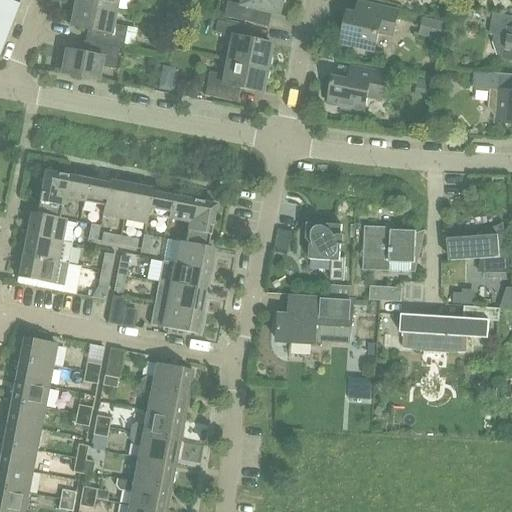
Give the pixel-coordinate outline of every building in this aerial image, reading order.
[(0,0),(0,22),(6,25),(13,6),(0,0)] [(74,0),(74,3),(114,11),(116,0),(74,0)] [(277,15),(280,0),(239,0),(238,5),(226,2),(223,16),(252,24),(255,10),(277,15)] [(392,36),(398,11),(358,2),(355,14),(347,12),(340,44),(374,52),(378,32),(392,36)] [(90,42),(90,43),(118,48),(122,48),(127,27),(112,24),(114,11),(74,3),(69,26),(96,32),(93,43),(90,42)] [(511,16),(492,13),(489,33),(494,35),(492,42),(497,56),(503,57),(503,58),(511,59),(511,16)] [(419,36),(438,41),(443,22),(423,18),(419,36)] [(231,36),(226,60),(266,68),(271,43),(243,38),(246,27),(216,21),(214,32),(231,36)] [(131,47),(141,49),(144,32),(134,30),(131,47)] [(54,71),(97,81),(100,66),(113,69),(118,48),(90,43),(88,54),(59,48),(54,71)] [(223,75),(209,72),(204,95),(231,101),(233,87),(261,93),(266,68),(226,60),(223,75)] [(332,77),(327,103),(364,110),(367,97),(381,100),(386,74),(358,68),(355,82),(332,77)] [(441,71),(440,81),(448,82),(452,79),(452,73),(441,71)] [(511,74),(490,73),(490,74),(474,73),(473,88),(476,91),(488,92),(487,109),(495,118),(495,123),(511,124),(511,74)] [(159,78),(157,88),(170,92),(171,85),(168,80),(159,78)] [(437,81),(417,78),(414,96),(434,99),(437,81)] [(58,218),(62,198),(61,198),(66,176),(44,171),(35,214),(58,219),(58,218)] [(62,198),(103,206),(104,206),(108,184),(107,184),(108,180),(107,184),(66,176),(61,198),(62,198)] [(101,214),(123,219),(130,184),(108,180),(107,184),(108,184),(104,206),(103,206),(101,214)] [(145,223),(147,214),(146,214),(150,192),(151,192),(152,189),(130,184),(123,219),(145,223)] [(167,219),(188,223),(189,223),(193,200),(151,192),(150,192),(146,214),(147,214),(167,219)] [(215,204),(193,200),(189,223),(188,223),(184,242),(184,243),(206,247),(215,204)] [(30,213),(28,219),(25,234),(59,241),(64,219),(58,218),(58,219),(35,214),(30,213)] [(307,223),(306,239),(310,244),(309,245),(309,259),(331,260),(330,280),(343,281),(344,261),(345,258),(340,258),(340,245),(344,246),(344,235),(341,235),(342,225),(329,224),(330,219),(307,218),(307,223)] [(509,264),(503,223),(486,230),(485,236),(457,238),(459,260),(481,259),(479,272),(509,272),(508,264),(509,264)] [(90,224),(87,242),(96,244),(99,226),(90,224)] [(363,269),(389,270),(414,271),(416,262),(414,262),(414,258),(419,259),(419,249),(415,248),(415,232),(391,231),(391,228),(365,227),(363,269)] [(118,245),(120,236),(102,233),(100,242),(118,245)] [(25,234),(21,256),(54,262),(59,241),(25,234)] [(120,236),(118,245),(136,249),(138,240),(120,236)] [(178,241),(174,263),(208,270),(212,248),(206,247),(184,243),(184,242),(178,241)] [(141,244),(139,253),(149,254),(150,245),(141,244)] [(21,256),(20,262),(17,278),(62,287),(66,264),(54,262),(21,256)] [(116,274),(125,276),(129,258),(119,256),(116,274)] [(112,259),(103,257),(100,271),(109,273),(112,259)] [(174,263),(170,284),(204,291),(208,270),(174,263)] [(107,286),(109,273),(100,271),(97,285),(107,286)] [(125,276),(116,274),(113,292),(122,294),(125,276)] [(170,284),(166,306),(200,312),(204,291),(170,284)] [(369,286),(369,300),(401,302),(401,288),(369,286)] [(350,287),(339,287),(338,297),(350,298),(350,287)] [(107,323),(120,326),(125,298),(112,296),(107,323)] [(311,316),(278,314),(276,342),(350,346),(351,327),(353,300),(312,298),(311,316)] [(195,334),(200,312),(166,306),(161,327),(195,334)] [(499,322),(500,309),(464,306),(463,318),(401,314),(400,333),(403,333),(402,348),(427,352),(427,354),(442,355),(442,353),(466,353),(467,337),(488,338),(489,321),(499,322)] [(22,337),(18,360),(51,366),(55,344),(22,337)] [(109,348),(104,376),(103,379),(117,381),(123,350),(109,348)] [(18,360),(14,381),(47,387),(51,366),(18,360)] [(86,363),(84,372),(98,375),(100,365),(86,363)] [(155,363),(150,388),(188,395),(193,371),(155,363)] [(96,384),(98,375),(84,372),(82,381),(96,384)] [(372,378),(349,377),(348,392),(371,393),(372,378)] [(117,381),(103,379),(102,385),(116,388),(117,381)] [(14,381),(10,402),(43,408),(47,387),(14,381)] [(150,388),(146,411),(184,418),(188,395),(150,388)] [(10,402),(6,423),(39,430),(43,408),(10,402)] [(76,415),(90,417),(92,408),(78,405),(76,415)] [(179,442),(184,418),(146,411),(143,424),(135,423),(135,427),(130,426),(129,432),(179,442)] [(90,417),(76,415),(74,424),(88,427),(90,417)] [(94,426),(108,428),(110,419),(96,416),(94,426)] [(6,423),(2,444),(35,451),(39,430),(6,423)] [(108,428),(94,426),(92,435),(106,438),(108,428)] [(175,466),(179,442),(129,432),(128,439),(132,440),(131,443),(139,445),(137,458),(175,466)] [(2,444),(0,452),(0,465),(31,472),(35,451),(2,444)] [(84,460),(85,460),(87,446),(78,444),(75,459),(84,460)] [(137,458),(132,482),(170,489),(175,466),(137,458)] [(82,474),(84,460),(75,459),(73,472),(82,474)] [(85,460),(84,460),(82,474),(92,476),(94,462),(85,460)] [(0,465),(0,487),(27,493),(31,472),(0,465)] [(161,511),(165,511),(170,489),(132,482),(116,479),(115,485),(119,486),(118,490),(130,492),(127,505),(161,511)] [(0,487),(0,509),(13,511),(22,511),(27,493),(0,487)] [(81,496),(94,499),(96,489),(82,487),(81,496)] [(60,499),(73,502),(75,493),(62,490),(60,499)] [(94,499),(81,496),(79,506),(93,508),(94,499)] [(73,502),(60,499),(58,509),(71,511),(73,502)]
